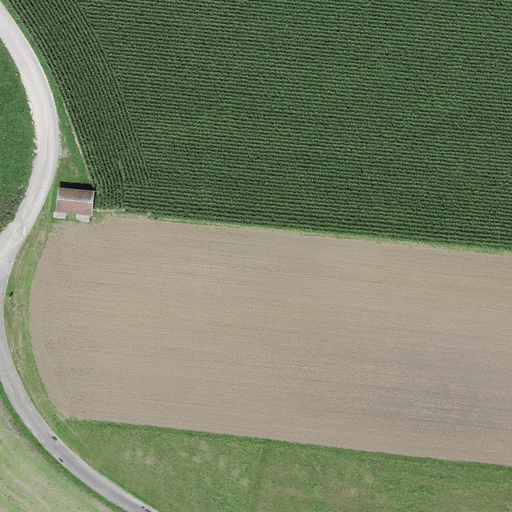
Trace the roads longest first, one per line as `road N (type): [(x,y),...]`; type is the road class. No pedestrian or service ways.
road 1 (unclassified): [(157,511),(37,446),(0,317)]
road 2 (unclassified): [(0,248),(52,164),(18,36),(0,2)]
